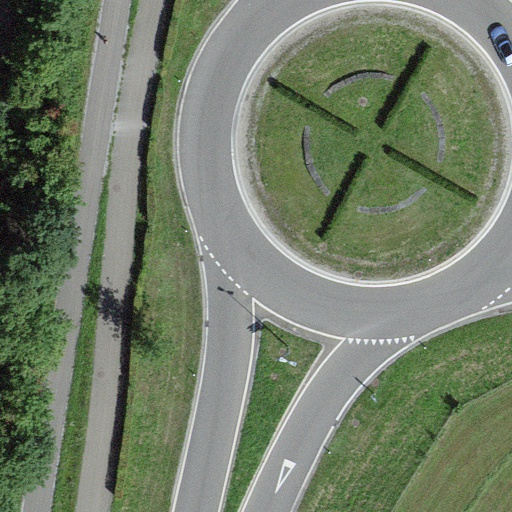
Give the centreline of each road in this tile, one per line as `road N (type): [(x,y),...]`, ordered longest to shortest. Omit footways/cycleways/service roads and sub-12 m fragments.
road 1 (secondary): [(226,225),(230,358),(199,511)]
road 2 (secondary): [(278,4),(247,31),(212,95),(208,165),(226,225)]
road 3 (secondary): [(270,511),(330,393),(408,312)]
road 4 (secondary): [(226,225),(269,276),(300,296),(364,314),(408,312)]
